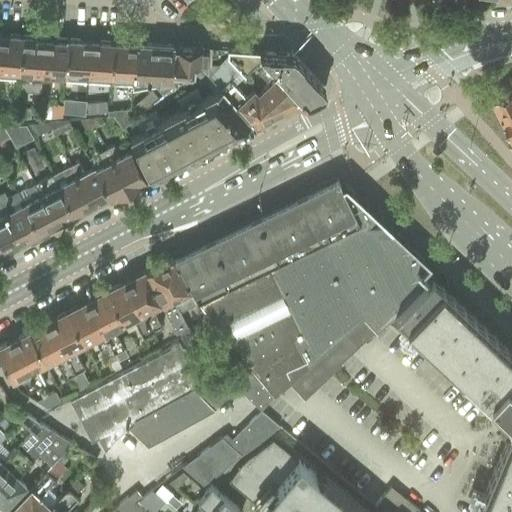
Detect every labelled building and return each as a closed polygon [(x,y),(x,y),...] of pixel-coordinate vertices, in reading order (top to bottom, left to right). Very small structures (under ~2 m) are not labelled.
[(0,75),(19,77),(22,35),(10,34),(8,36),(0,35),(0,75)] [(41,90),(42,78),(45,39),(34,38),(32,36),(22,35),(19,77),(18,88),(41,90)] [(64,78),(65,78),(68,38),(57,38),(55,40),(45,39),(42,78),(64,80),(64,78)] [(65,78),(88,80),(91,40),(68,38),(65,78)] [(88,80),(111,81),(114,41),(91,40),(88,80)] [(114,41),(111,81),(127,82),(132,83),(134,83),(136,43),(114,41)] [(162,94),(171,87),(173,45),(136,43),(134,83),(133,89),(154,85),(162,94)] [(173,45),(171,87),(198,65),(207,75),(208,64),(209,48),(173,45)] [(226,49),(226,56),(243,75),(245,73),(253,65),(269,82),(262,88),(259,91),(280,114),(305,102),(265,58),(265,52),(227,50),(226,49)] [(288,53),(265,52),(265,58),(305,102),(320,94),(322,86),(295,57),(288,53)] [(208,64),(207,75),(221,90),(228,98),(241,112),(252,124),(255,127),(255,126),(280,114),(259,91),(256,93),(253,89),(245,97),(229,81),(238,73),(241,77),(243,75),(226,56),(217,65),(208,64)] [(181,110),(171,116),(192,155),(209,146),(210,148),(218,144),(217,142),(251,124),(238,109),(228,98),(221,90),(202,100),(196,89),(176,100),(181,110)] [(511,89),(498,96),(496,103),(511,134),(511,89)] [(63,100),(62,113),(70,114),(72,101),(63,100)] [(101,101),(86,102),(87,113),(102,111),(101,101)] [(51,104),(50,116),(61,116),(62,104),(51,104)] [(31,107),(17,108),(16,119),(31,118),(31,107)] [(17,108),(0,109),(0,120),(16,119),(17,108)] [(192,155),(171,116),(160,121),(154,111),(135,121),(140,132),(129,137),(149,177),(167,168),(168,170),(176,165),(175,164),(192,155)] [(101,117),(90,118),(93,126),(94,127),(103,123),(101,117)] [(90,118),(79,119),(84,130),(93,126),(90,118)] [(63,120),(48,122),(50,128),(53,135),(67,129),(63,120)] [(48,122),(33,123),(38,134),(50,128),(48,122)] [(25,124),(3,126),(9,137),(14,147),(32,138),(25,124)] [(3,126),(0,126),(0,140),(9,137),(3,126)] [(115,144),(106,148),(127,188),(145,179),(129,148),(119,153),(115,144)] [(93,164),(92,164),(110,197),(127,188),(106,148),(98,153),(103,162),(94,166),(93,164)] [(78,160),(70,164),(91,205),(100,200),(102,201),(110,197),(92,164),(83,169),(78,160)] [(70,164),(52,173),(74,216),(81,213),(82,210),(91,205),(70,164)] [(52,173),(34,182),(56,224),(64,220),(66,220),(74,216),(52,173)] [(429,263),(344,183),(340,185),(336,178),(295,197),(215,236),(174,256),(196,298),(231,342),(244,358),(273,394),(274,395),(362,317),(375,332),(393,316),(394,316),(426,287),(423,284),(427,280),(419,273),(429,263)] [(34,182),(17,191),(39,235),(46,231),(47,228),(56,224),(34,182)] [(3,191),(0,192),(0,202),(21,242),(28,238),(31,239),(39,235),(17,191),(6,197),(3,191)] [(0,202),(0,245),(4,253),(11,249),(12,247),(21,242),(0,202)] [(173,255),(145,269),(162,304),(174,328),(182,341),(193,335),(186,322),(179,307),(196,298),(174,256),(173,255)] [(153,309),(162,304),(145,269),(144,269),(144,270),(125,280),(152,332),(162,327),(153,309)] [(511,511),(511,354),(505,348),(506,348),(503,345),(503,346),(495,338),(496,338),(493,335),(492,336),(485,328),(482,325),(482,326),(474,319),(475,318),(472,315),(471,316),(464,309),(464,308),(461,306),(453,299),(454,298),(451,296),(450,296),(443,289),(443,288),(440,286),(432,279),(433,279),(430,276),(427,280),(423,284),(426,287),(394,316),(504,421),(505,420),(508,434),(507,434),(474,511),(511,511)] [(143,337),(152,332),(125,280),(106,289),(123,324),(133,318),(143,337)] [(113,329),(123,324),(106,289),(86,300),(113,352),(114,352),(123,347),(113,329)] [(104,357),(113,352),(86,300),(66,310),(84,344),(94,339),(104,357)] [(74,349),(84,344),(66,310),(47,320),(74,372),(84,367),(74,349)] [(64,377),(74,372),(47,320),(27,330),(45,364),(55,359),(64,377)] [(37,368),(45,364),(27,330),(11,338),(36,387),(44,383),(37,368)] [(28,391),(36,387),(11,338),(0,344),(0,357),(12,381),(20,377),(28,391)] [(181,342),(82,393),(103,433),(97,437),(104,449),(104,450),(105,450),(127,426),(134,419),(192,387),(202,381),(181,342)] [(123,347),(114,352),(117,358),(118,361),(127,356),(123,347)] [(113,352),(104,357),(108,363),(117,358),(114,352),(113,352)] [(202,381),(192,387),(214,408),(235,386),(260,410),(272,395),(273,394),(244,358),(202,381)] [(134,419),(127,426),(147,445),(214,408),(192,387),(134,419)] [(54,389),(35,399),(46,406),(60,399),(54,389)] [(218,437),(181,465),(203,484),(240,456),(277,426),(260,411),(226,444),(222,441),(218,437)] [(26,412),(19,420),(30,431),(38,439),(49,427),(26,412)] [(4,418),(0,422),(0,429),(5,434),(12,427),(4,418)] [(24,453),(0,477),(0,504),(3,508),(17,493),(26,484),(17,476),(32,461),(39,453),(50,464),(71,442),(49,427),(38,439),(24,453)] [(0,477),(24,453),(38,439),(30,431),(16,446),(1,461),(0,459),(0,477)] [(251,498),(263,508),(267,511),(370,511),(276,433),(247,455),(227,479),(247,495),(251,498)] [(6,511),(7,511),(43,511),(58,498),(47,488),(55,480),(45,470),(6,511)] [(177,475),(168,481),(176,488),(183,480),(177,475)] [(161,483),(154,491),(166,501),(172,493),(161,483)] [(196,500),(201,505),(202,504),(211,511),(241,511),(210,484),(196,500)] [(58,498),(43,511),(61,511),(76,497),(67,488),(58,498)] [(136,489),(113,507),(119,511),(139,511),(146,507),(137,500),(142,497),(141,495),(136,489)] [(149,493),(141,501),(151,510),(159,502),(149,493)] [(405,498),(392,511),(415,511),(418,509),(405,498)]
